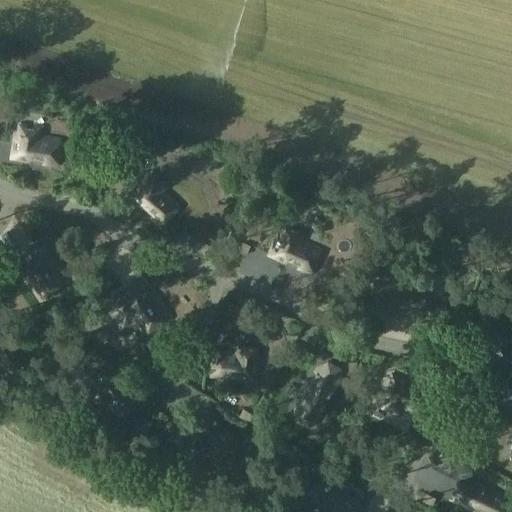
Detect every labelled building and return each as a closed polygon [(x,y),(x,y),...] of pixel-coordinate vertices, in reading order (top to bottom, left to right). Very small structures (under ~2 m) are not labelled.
[(16,134),(12,158),(56,164),(59,141),(37,137),(38,129),(20,127),(19,135),(16,134)] [(144,177),(128,196),(161,225),(177,207),(160,191),(165,185),(151,173),(146,179),(144,177)] [(279,233),(270,255),(310,273),(320,250),(299,241),(302,234),(285,227),(282,234),(279,233)] [(202,241),(195,250),(202,255),(209,246),(202,241)] [(242,242),(237,252),(245,256),(250,246),(242,242)] [(36,248),(16,263),(42,298),(62,284),(48,266),(55,261),(44,246),(38,251),(36,248)] [(98,269),(105,278),(112,273),(106,264),(98,269)] [(121,300),(114,305),(125,319),(131,315),(145,333),(165,319),(139,283),(119,297),(121,300)] [(429,285),(374,286),(375,304),(393,304),(393,310),(429,309),(429,285)] [(427,334),(427,323),(418,323),(418,334),(427,334)] [(492,329),(483,352),(511,364),(511,337),(511,338),(511,337),(511,329),(498,323),(495,331),(492,329)] [(0,364),(1,366),(19,350),(0,328),(0,364)] [(214,352),(211,376),(255,382),(258,358),(255,357),(256,349),(238,347),(237,355),(214,352)] [(317,370),(296,407),(318,419),(338,382),(338,370),(328,364),(317,370)] [(93,386),(87,391),(99,405),(105,399),(120,417),(138,401),(109,368),(91,384),(93,386)] [(384,399),(381,406),(397,414),(401,407),(421,416),(432,395),(392,375),(382,397),(384,399)] [(243,409),(238,417),(248,422),(252,415),(243,409)] [(160,411),(155,419),(164,425),(169,417),(160,411)] [(192,429),(186,434),(198,448),(204,443),(219,460),(237,444),(208,411),(190,427),(192,429)] [(318,496),(312,501),(321,511),(327,511),(330,510),(332,511),(362,511),(363,511),(334,478),(316,494),(318,496)] [(458,482),(450,498),(478,511),(504,511),(510,500),(477,484),(475,490),(458,482)]
